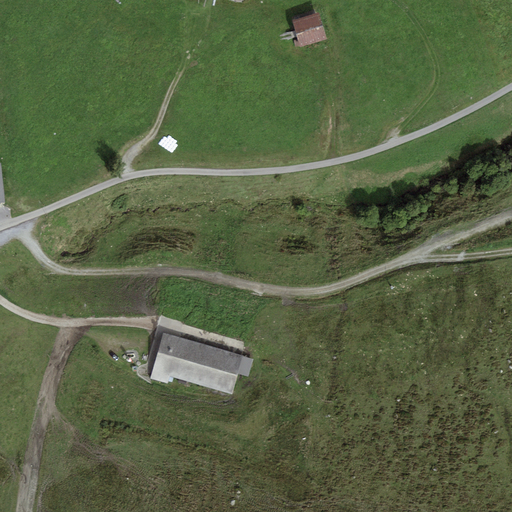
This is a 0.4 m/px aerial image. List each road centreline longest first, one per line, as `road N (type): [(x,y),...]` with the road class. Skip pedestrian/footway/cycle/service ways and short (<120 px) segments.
road 1 (unclassified): [(511,89),(382,152),(260,173),(168,171),(114,180),(0,230)]
road 2 (track): [(23,220),(41,259),(62,271),(189,274),(314,296),(511,218)]
road 3 (track): [(135,176),(131,158),(151,144),(191,67),(295,0)]
road 4 (track): [(22,511),(68,323)]
road 5 (track): [(68,323),(166,327),(240,347)]
